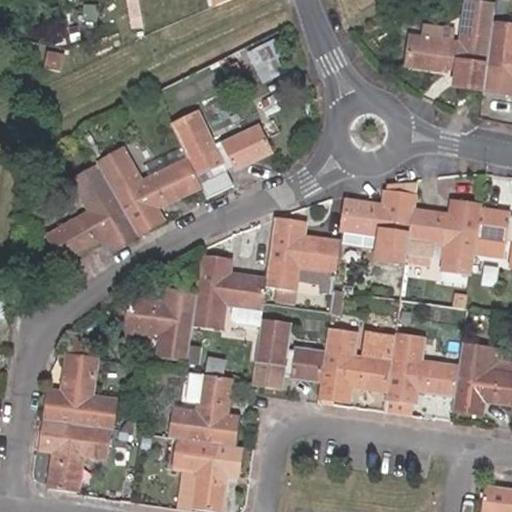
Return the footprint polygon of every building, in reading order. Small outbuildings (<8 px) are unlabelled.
[(484,90),(493,25),(495,8),(468,3),(460,45),(413,38),(407,65),(457,72),(455,85),(484,90)] [(511,27),(493,25),(484,90),(511,94),(511,27)] [(263,83),(292,67),(275,37),(247,54),(263,83)] [(62,71),(67,54),(47,49),(42,66),(62,71)] [(290,104),(267,115),(274,129),(297,118),(290,104)] [(189,159),(202,187),(207,197),(232,185),(228,174),(271,153),(259,126),(214,145),(199,113),(173,126),(189,159)] [(156,210),(202,187),(189,159),(141,183),(123,151),(99,165),(138,233),(161,220),(156,210)] [(110,249),(138,233),(99,165),(72,180),(89,211),(47,236),(61,262),(104,239),(110,249)] [(407,254),(413,209),(415,198),(388,194),(386,205),(346,199),(342,228),(382,235),(378,258),(406,262),(407,254)] [(453,215),(413,209),(407,254),(434,257),(436,242),(446,244),(443,268),(474,273),(476,256),(479,239),(483,209),(455,204),(453,215)] [(511,213),(483,209),(479,239),(508,244),(511,244),(511,213)] [(277,222),(268,280),(267,285),(296,290),(300,266),(337,273),(341,241),(303,236),(305,226),(277,222)] [(508,244),(479,239),(476,256),(506,260),(508,244)] [(203,258),(197,296),(193,322),(223,327),(227,305),(264,310),(265,303),(267,285),(268,280),(229,274),(231,262),(203,258)] [(485,266),(482,286),(497,288),(500,268),(485,266)] [(193,322),(197,296),(170,292),(168,304),(131,298),(126,328),(161,334),(157,356),(187,360),(193,322)] [(322,383),(326,351),(289,345),(291,325),(262,320),(253,381),(253,383),(281,387),(283,377),(322,383)] [(329,329),(326,351),(322,383),(321,393),(349,397),(351,388),(389,393),(393,360),(358,356),(361,334),(329,329)] [(396,335),(393,360),(389,393),(388,400),(418,404),(419,394),(456,399),(460,365),(424,360),(427,340),(396,335)] [(463,344),(460,365),(456,399),(454,409),(484,413),(485,403),(511,407),(511,373),(490,370),(493,348),(463,344)] [(46,420),(111,429),(115,400),(93,397),(98,360),(68,356),(63,392),(50,390),(46,420)] [(170,438),(177,439),(235,447),(240,418),(227,416),(233,379),(205,375),(200,412),(175,408),(170,438)] [(107,458),(111,429),(46,420),(42,448),(54,450),(49,488),(78,492),(84,454),(107,458)] [(235,447),(177,439),(173,467),(198,471),(193,509),(210,511),(219,511),(226,475),(238,477),(242,448),(235,447)] [(511,511),(511,490),(488,487),(484,511),(511,511)]
